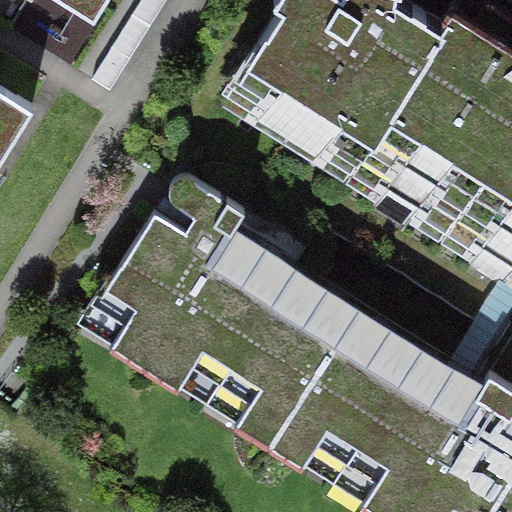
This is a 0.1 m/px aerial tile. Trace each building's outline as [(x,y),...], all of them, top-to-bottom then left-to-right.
[(417,5),(408,0),(279,0),(282,2),(233,79),(266,100),(258,113),(319,151),(328,138),(358,158),(456,0),(454,0),(442,20),(417,5)] [(511,8),(499,0),(482,0),(479,4),(472,0),(456,0),(358,158),(389,177),(372,204),(406,225),(423,198),(484,236),(467,264),(501,285),(511,266),(511,8)] [(0,155),(33,103),(0,82),(0,155)] [(234,422),(267,443),(336,334),(321,325),(328,314),(249,265),(242,276),(212,257),(244,206),(192,173),(190,172),(187,171),(185,171),(182,171),(180,172),(177,173),(175,175),(173,176),(171,179),(170,181),(169,184),(169,186),(169,189),(169,192),(170,194),(172,196),(173,198),(175,200),(195,212),(186,226),(155,206),(126,251),(89,310),(92,312),(97,304),(123,321),(109,344),(177,386),(190,364),(248,400),(234,422)] [(511,511),(511,444),(431,394),(438,383),(356,332),(349,343),(336,334),(267,443),(302,465),(316,442),(374,479),(361,501),(377,511),(511,511)]
